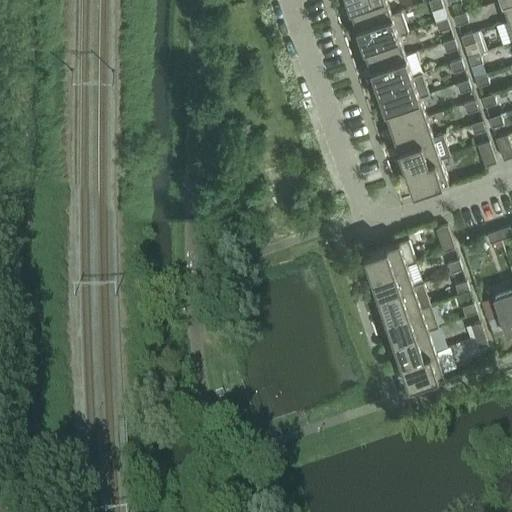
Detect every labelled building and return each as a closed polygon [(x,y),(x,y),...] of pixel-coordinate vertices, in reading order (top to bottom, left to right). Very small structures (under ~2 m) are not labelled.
[(393,12),(388,0),(362,0),(351,4),(358,24),(393,12)] [(444,5),(442,0),(429,0),(433,9),(444,5)] [(511,17),(511,0),(503,0),(510,18),(511,17)] [(409,30),(402,9),(393,12),(358,24),(365,45),(400,33),(409,30)] [(470,20),(466,10),(455,14),(458,24),(470,20)] [(451,26),(448,17),(437,21),(440,30),(451,26)] [(477,40),(473,31),(462,35),(465,44),(477,40)] [(407,54),(400,33),(365,45),(372,66),(407,54)] [(458,47),(455,37),(444,41),(447,50),(458,47)] [(484,61),(480,51),(469,55),(472,65),(484,61)] [(414,74),(407,54),(372,66),(379,86),(414,74)] [(465,67),(462,58),(451,62),(454,71),(465,67)] [(491,81),(487,72),(476,76),(479,85),(491,81)] [(421,95),(414,74),(379,86),(386,107),(421,95)] [(472,87),(469,78),(458,82),(461,91),(472,87)] [(497,102),(494,92),(483,96),(486,105),(497,102)] [(428,115),(421,95),(386,107),(393,127),(428,115)] [(479,108),(476,98),(465,102),(468,112),(479,108)] [(504,122),(501,113),(490,117),(493,126),(504,122)] [(435,135),(428,115),(393,127),(400,147),(435,135)] [(486,128),(483,119),(472,123),(475,132),(486,128)] [(511,155),(511,144),(508,133),(497,137),(504,158),(511,155)] [(442,156),(435,135),(400,147),(407,168),(442,156)] [(497,161),(490,139),(479,143),(486,165),(497,161)] [(449,177),(442,156),(407,168),(414,189),(449,177)] [(456,246),(448,223),(437,227),(445,250),(456,246)] [(511,233),(511,229),(510,224),(498,228),(502,238),(511,233)] [(502,238),(498,228),(488,232),(491,241),(502,238)] [(409,237),(400,240),(365,252),(373,274),(408,262),(417,259),(409,237)] [(463,267),(460,258),(449,262),(452,271),(463,267)] [(415,284),(408,262),(373,274),(380,296),(415,284)] [(471,289),(467,280),(456,284),(459,293),(471,289)] [(422,306),(415,284),(380,296),(387,318),(422,306)] [(511,329),(511,289),(494,295),(507,331),(511,329)] [(478,311),(475,301),(463,305),(467,315),(478,311)] [(439,324),(432,302),(422,306),(387,318),(395,339),(430,327),(439,324)] [(482,321),(472,324),(476,335),(485,332),(482,321)] [(437,349),(430,327),(395,339),(402,361),(437,349)] [(489,343),(485,332),(476,335),(480,346),(489,343)] [(445,371),(437,349),(402,361),(410,383),(445,371)]
